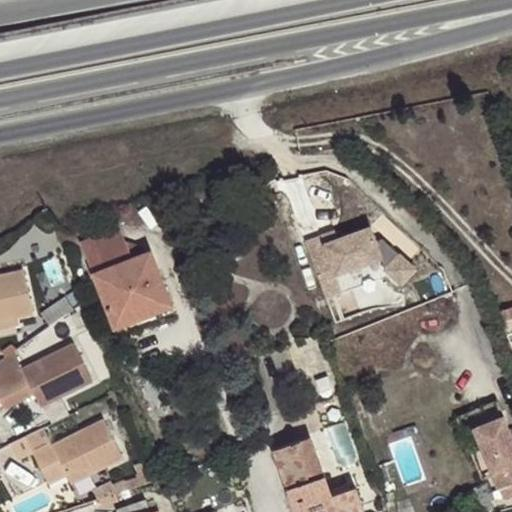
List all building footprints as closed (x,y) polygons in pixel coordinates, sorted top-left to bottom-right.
[(220,195),(217,186),(208,189),(210,198),(220,195)] [(79,243),(113,329),(135,320),(133,314),(168,300),(148,251),(131,259),(118,227),(79,243)] [(334,233),(304,242),(317,281),(375,262),(402,285),(416,269),(370,230),(337,241),(334,233)] [(0,320),(15,318),(33,314),(23,271),(0,276),(0,320)] [(139,327),(173,314),(168,300),(133,314),(135,320),(139,327)] [(85,311),(82,302),(32,338),(38,346),(85,311)] [(0,329),(17,326),(15,318),(0,320),(0,329)] [(287,346),(286,346),(307,402),(338,390),(319,334),(287,346)] [(12,352),(0,360),(0,398),(29,385),(40,408),(92,382),(73,344),(21,369),(12,352)] [(28,413),(40,408),(29,385),(0,398),(0,400),(4,408),(21,400),(28,413)] [(479,481),(490,476),(470,430),(500,417),(494,402),(455,419),(479,481)] [(497,491),(511,484),(511,444),(500,417),(470,430),(490,476),(497,491)] [(43,428),(11,443),(17,459),(31,453),(40,469),(59,460),(65,477),(69,483),(88,474),(122,458),(103,420),(51,446),(43,428)] [(329,496),(308,437),(272,450),(294,511),(353,511),(361,509),(354,487),(329,496)] [(59,460),(40,469),(47,485),(65,477),(59,460)] [(91,480),(88,474),(69,483),(73,490),(91,480)] [(91,491),(96,500),(116,495),(110,482),(91,491)] [(116,495),(96,500),(100,508),(119,501),(116,495)] [(149,511),(144,499),(115,510),(115,511),(149,511)]
